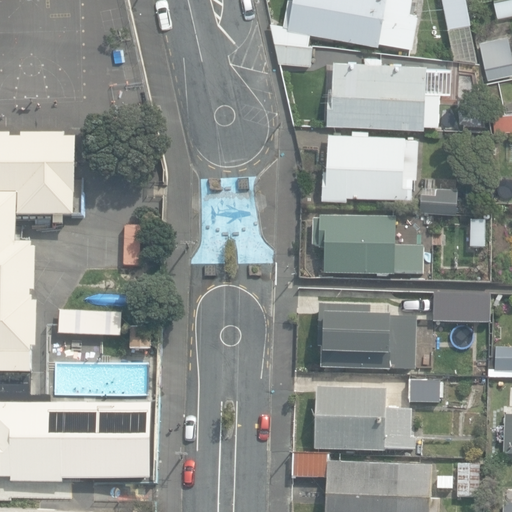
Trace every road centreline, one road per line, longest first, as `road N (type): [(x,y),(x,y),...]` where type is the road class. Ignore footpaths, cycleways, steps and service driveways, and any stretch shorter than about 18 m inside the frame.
road 1 (residential): [(224,511),(230,334)]
road 2 (residential): [(224,115),(190,0)]
